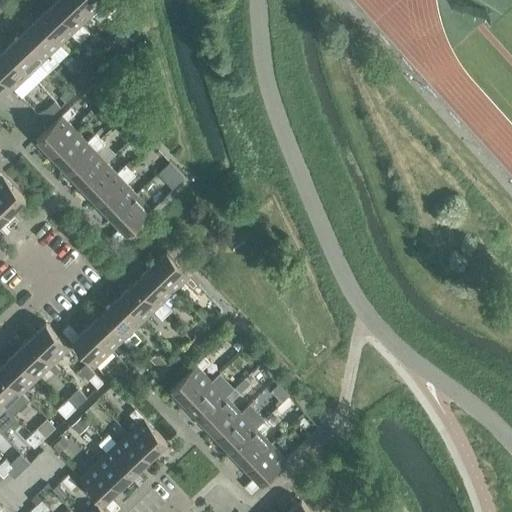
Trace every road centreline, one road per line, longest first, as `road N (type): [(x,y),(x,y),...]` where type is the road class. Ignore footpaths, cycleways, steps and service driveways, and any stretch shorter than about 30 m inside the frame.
road 1 (unclassified): [(511,441),(363,313),(283,132),(267,83),(258,0)]
road 2 (residential): [(0,335),(54,283),(16,245)]
